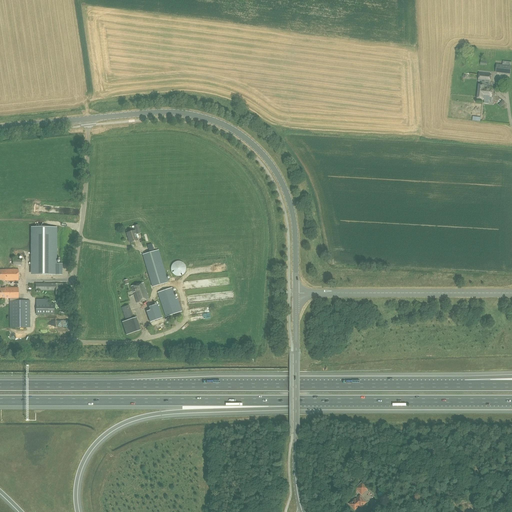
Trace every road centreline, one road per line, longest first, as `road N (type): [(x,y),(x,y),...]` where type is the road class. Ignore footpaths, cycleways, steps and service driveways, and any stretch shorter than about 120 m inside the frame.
road 1 (motorway): [(464,385),(0,385)]
road 2 (tertiary): [(295,293),(290,205),(254,145),(195,114),(87,118)]
road 3 (unclassified): [(139,341),(77,342),(71,332),(87,118)]
road 4 (motorway): [(0,400),(288,400)]
road 5 (motorway): [(77,511),(82,462),(114,427),(159,413),(288,400)]
road 6 (motorway): [(288,400),(511,400)]
road 7 (tertiary): [(302,511),(294,466),(295,293)]
road 8 (tertiary): [(511,293),(295,293)]
